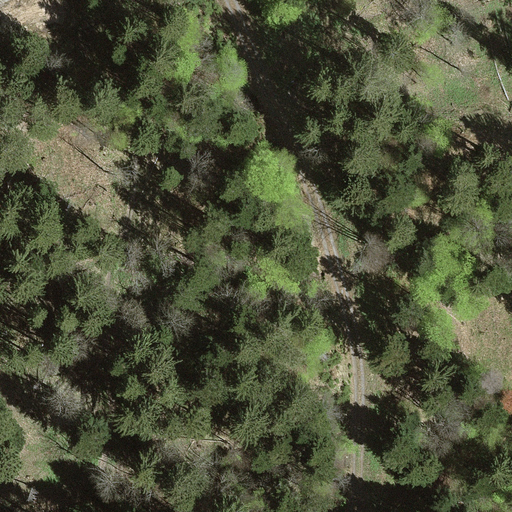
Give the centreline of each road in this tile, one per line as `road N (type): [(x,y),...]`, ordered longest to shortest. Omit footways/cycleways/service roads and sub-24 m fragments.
road 1 (track): [(228,0),(304,148),(339,278),(368,421),(355,511)]
road 2 (track): [(82,0),(89,36),(120,89),(133,159),(127,224),(106,267),(103,337),(116,406),(94,511)]
